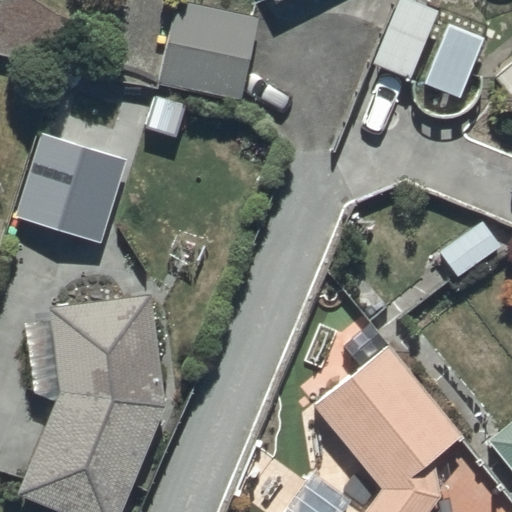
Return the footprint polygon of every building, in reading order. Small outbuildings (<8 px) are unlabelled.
[(297,0),(270,0),(276,11),(297,0)] [(437,17),(399,2),(372,71),(410,86),(437,17)] [(239,107),(256,22),(176,7),(160,92),(239,107)] [(511,114),(511,74),(499,86),(511,101),(505,106),(511,114)] [(100,248),(124,167),(41,142),(16,223),(100,248)] [(122,511),(161,424),(145,311),(48,321),(51,344),(23,348),(31,420),(52,418),(16,509),(23,511),(122,511)] [(416,511),(437,483),(431,441),(457,421),(385,331),(312,388),(381,476),(355,511),(416,511)] [(511,406),(488,426),(511,455),(511,406)]
